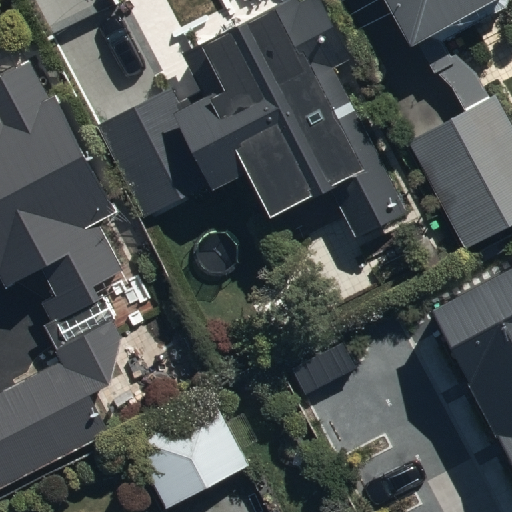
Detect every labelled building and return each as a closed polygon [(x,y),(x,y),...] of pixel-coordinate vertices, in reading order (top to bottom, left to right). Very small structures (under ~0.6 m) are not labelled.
[(179,113),(218,189),(256,169),(277,211),(331,183),(362,243),(411,217),(337,74),(356,64),(323,0),(320,0),(304,8),(300,0),(187,59),(207,98),(184,109),(179,113)] [(398,0),(417,35),(479,0),(398,0)] [(55,339),(113,312),(98,282),(127,267),(98,211),(115,203),(36,50),(0,68),(0,261),(9,278),(44,260),(58,285),(42,294),(54,316),(45,321),(55,339)] [(407,134),(464,238),(511,211),(511,114),(496,85),(407,134)] [(179,113),(184,109),(177,96),(100,135),(146,226),(218,189),(179,113)] [(511,254),(429,298),(511,455),(511,254)] [(113,312),(55,339),(61,350),(0,383),(0,483),(113,422),(104,401),(124,333),(113,312)] [(131,432),(166,500),(253,455),(218,387),(131,432)]
